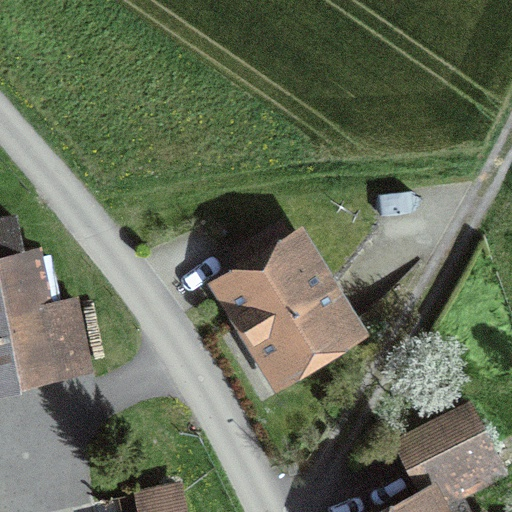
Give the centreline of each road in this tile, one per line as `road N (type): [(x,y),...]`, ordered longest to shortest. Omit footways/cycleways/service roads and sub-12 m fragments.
road 1 (unclassified): [(0,116),(161,316),(267,511)]
road 2 (track): [(298,511),(429,311),(511,130)]
